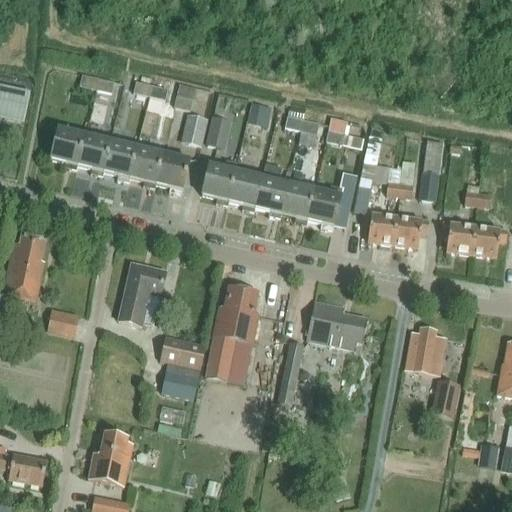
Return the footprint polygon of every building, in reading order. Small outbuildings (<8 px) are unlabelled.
[(94,94),(97,83),(81,80),(79,90),(94,94)] [(97,83),(94,94),(110,98),(113,87),(97,83)] [(148,101),(150,90),(135,87),(132,97),(148,101)] [(150,90),(148,101),(164,105),(166,94),(150,90)] [(189,115),(191,104),(175,101),(173,112),(189,115)] [(288,112),(286,118),(302,122),(304,115),(288,112)] [(248,117),(246,128),(261,132),(264,121),(248,117)] [(200,151),(206,123),(187,119),(180,146),(200,151)] [(212,120),(205,149),(224,153),(231,125),(230,125),(212,120)] [(299,135),(302,125),(286,121),(283,132),(299,135)] [(330,123),(324,146),(340,150),(346,126),(330,123)] [(302,125),(299,135),(315,139),(318,128),(302,125)] [(76,170),(83,139),(56,133),(49,164),(64,167),(63,172),(75,175),(76,170)] [(102,176),(109,145),(83,139),(76,170),(90,173),(89,178),(101,181),(102,176)] [(128,182),(135,152),(109,145),(102,176),(117,180),(115,184),(127,187),(128,183),(128,182)] [(449,148),(448,157),(459,158),(460,149),(449,148)] [(154,189),(161,158),(135,152),(128,182),(128,183),(143,186),(141,191),(153,193),(155,189),(154,189)] [(422,177),(419,203),(435,205),(439,179),(441,160),(425,157),(422,177)] [(181,195),(188,164),(161,158),(154,189),(155,189),(169,192),(168,197),(179,200),(181,195)] [(227,206),(234,175),(238,161),(227,159),(224,173),(208,169),(200,200),(215,203),(214,208),(226,211),(227,206)] [(279,219),(286,188),(277,186),(280,173),(265,170),(263,182),(260,182),(253,212),(254,212),(268,216),(267,221),(278,223),(280,219),(279,219)] [(253,212),(260,182),(234,175),(227,206),(242,210),(240,214),(252,217),(254,212),(253,212)] [(398,201),(400,188),(387,187),(386,200),(398,201)] [(305,225),(313,194),(286,188),(279,219),(280,219),(294,222),(293,227),(305,230),(306,225),(305,225)] [(400,188),(398,201),(411,203),(412,189),(400,188)] [(466,196),(478,198),(479,190),(467,189),(466,196)] [(329,190),(327,198),(339,200),(341,193),(329,190)] [(332,231),(339,200),(313,194),(305,225),(306,225),(320,228),(319,233),(331,236),(332,231)] [(476,210),(478,198),(466,196),(464,209),(476,210)] [(489,212),(490,199),(478,198),(476,210),(489,212)] [(363,218),(361,230),(368,230),(366,247),(391,251),(395,222),(363,218)] [(395,222),(391,251),(416,254),(419,237),(426,238),(427,225),(395,222)] [(441,227),(439,239),(446,240),(444,257),(469,260),(473,231),(441,227)] [(473,231),(469,260),(495,263),(497,246),(504,247),(505,235),(473,231)] [(39,266),(43,245),(20,240),(19,248),(12,247),(2,298),(35,305),(43,266),(39,266)] [(158,300),(164,277),(131,269),(125,293),(128,293),(121,326),(140,330),(142,325),(148,298),(158,300)] [(204,381),(215,384),(226,386),(234,344),(251,347),(257,318),(252,317),(256,297),(227,291),(223,313),(218,312),(204,381)] [(148,298),(142,325),(152,327),(158,300),(148,298)] [(343,311),(313,305),(305,344),(354,354),(355,347),(360,348),(365,323),(341,318),(343,311)] [(53,314),(48,336),(76,342),(80,320),(53,314)] [(410,337),(403,374),(433,379),(439,381),(446,343),(439,342),(434,341),(435,335),(418,332),(417,338),(410,337)] [(166,367),(159,397),(192,404),(203,349),(165,341),(160,366),(166,367)] [(511,402),(511,347),(506,347),(502,369),(501,369),(495,399),(511,402)] [(289,348),(277,407),(291,410),(303,351),(289,348)] [(298,376),(298,381),(300,383),(304,384),(307,381),(308,377),(305,374),(301,374),(298,376)] [(460,390),(438,385),(431,419),(453,423),(460,390)] [(163,425),(185,427),(187,411),(164,409),(163,425)] [(181,431),(159,426),(157,435),(179,440),(181,431)] [(122,491),(128,461),(123,460),(127,443),(104,438),(99,460),(93,458),(88,483),(122,491)] [(495,470),(497,450),(481,448),(479,468),(495,470)] [(502,451),(498,471),(503,472),(503,475),(511,476),(511,449),(507,449),(506,452),(502,451)] [(3,459),(4,451),(0,450),(0,472),(9,475),(7,484),(41,490),(46,465),(12,459),(12,460),(3,459)] [(209,483),(205,496),(216,500),(220,487),(209,483)] [(347,490),(332,494),(336,506),(350,501),(347,490)] [(94,499),(91,511),(127,511),(129,506),(94,499)]
